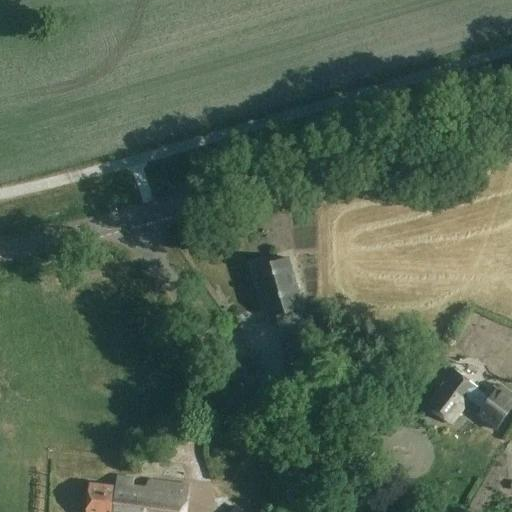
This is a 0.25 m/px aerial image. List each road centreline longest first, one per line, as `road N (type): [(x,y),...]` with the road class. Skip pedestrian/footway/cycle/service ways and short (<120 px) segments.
road 1 (unclassified): [(388,511),(321,461),(264,402),(161,266),(148,211)]
road 2 (tertiary): [(148,211),(511,105)]
road 3 (tertiary): [(0,249),(148,211)]
